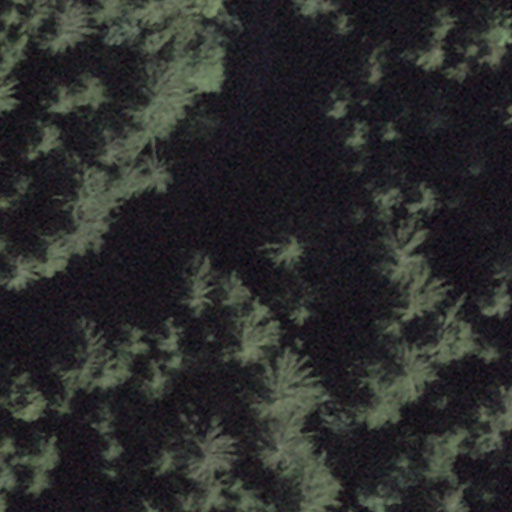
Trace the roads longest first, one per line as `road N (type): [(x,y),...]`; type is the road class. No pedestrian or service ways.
road 1 (track): [(258,0),(273,175),(100,260),(0,276)]
road 2 (track): [(273,175),(334,343),(361,511)]
